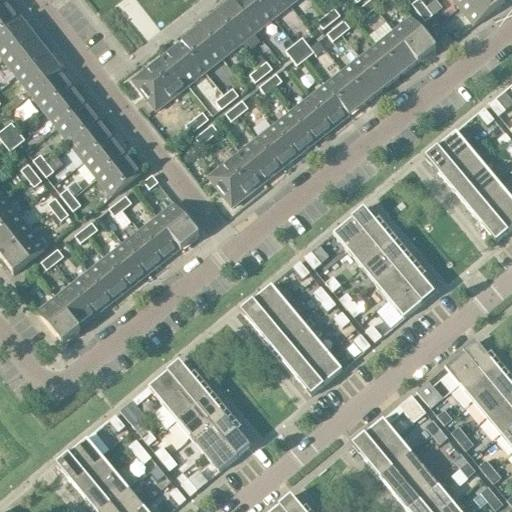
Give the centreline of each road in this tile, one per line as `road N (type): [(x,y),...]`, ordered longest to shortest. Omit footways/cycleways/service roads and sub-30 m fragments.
road 1 (residential): [(511,280),(228,511)]
road 2 (residential): [(231,248),(511,29)]
road 3 (residential): [(28,0),(231,248)]
road 4 (residential): [(0,331),(41,384),(57,385),(231,248)]
